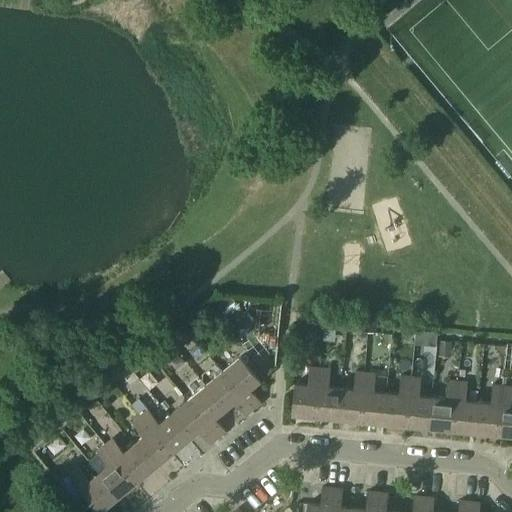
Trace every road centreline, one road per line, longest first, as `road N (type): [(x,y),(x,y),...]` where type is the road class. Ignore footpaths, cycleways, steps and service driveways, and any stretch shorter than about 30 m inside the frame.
road 1 (residential): [(511,490),(491,467),(285,445)]
road 2 (residential): [(285,445),(230,487),(199,486),(166,511)]
